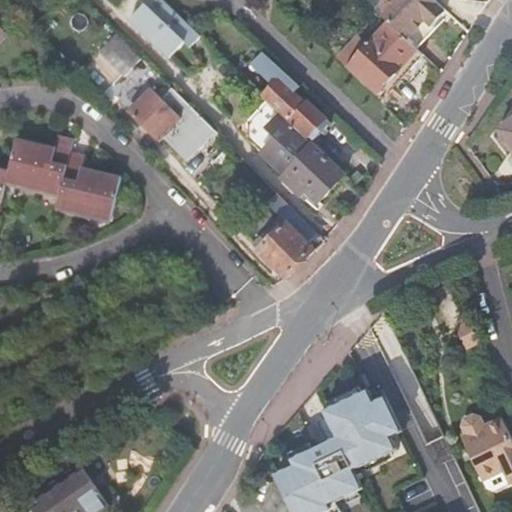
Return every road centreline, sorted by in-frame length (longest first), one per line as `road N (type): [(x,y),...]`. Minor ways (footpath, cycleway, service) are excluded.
road 1 (residential): [(178,216),(62,273),(0,279)]
road 2 (residential): [(318,311),(487,236)]
road 3 (residential): [(0,456),(158,374)]
road 4 (residential): [(417,169),(318,311)]
road 5 (residential): [(511,31),(417,169)]
road 6 (residential): [(75,106),(178,216)]
road 7 (residential): [(318,311),(237,425)]
road 8 (residential): [(178,216),(272,315)]
road 9 (residential): [(158,374),(272,315)]
